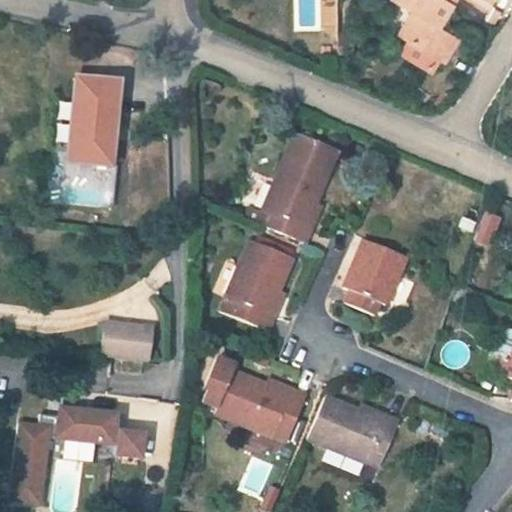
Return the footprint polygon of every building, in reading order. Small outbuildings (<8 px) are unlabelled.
[(451,5),(442,0),(389,0),(413,13),(398,38),(412,46),(404,58),(425,71),(433,59),(439,62),(443,65),(456,41),(437,28),(451,5)] [(439,62),(433,59),(425,71),(431,75),(439,62)] [(115,81),(72,77),(65,162),(109,166),(115,81)] [(303,245),(309,231),(302,228),(313,205),(327,171),(336,152),(294,134),(286,153),(255,224),(303,245)] [(313,205),(302,228),(309,231),(319,208),(313,205)] [(268,333),(273,320),(267,317),(278,293),(292,259),(250,241),(220,312),(268,333)] [(384,307),(404,258),(363,242),(343,290),(348,292),(344,304),(373,316),(379,305),(384,307)] [(278,293),(267,317),(273,320),(284,296),(278,293)] [(150,329),(104,323),(100,356),(146,362),(150,329)] [(511,358),(509,364),(500,360),(495,372),(511,379),(511,396),(510,401),(511,401),(511,358)] [(305,396),(292,390),(289,396),(266,386),(231,372),(233,367),(215,360),(203,388),(206,390),(201,402),(216,408),(214,414),(285,444),(305,396)] [(266,386),(289,396),(292,390),(268,380),(266,386)] [(398,421),(384,415),(382,422),(358,412),(324,397),(307,439),(378,468),(398,421)] [(358,412),(382,422),(384,415),(361,406),(358,412)] [(7,503),(39,507),(48,439),(112,447),(115,433),(117,416),(60,409),(58,419),(40,416),(38,427),(18,425),(7,503)] [(143,437),(115,433),(112,447),(111,457),(139,461),(143,437)]
